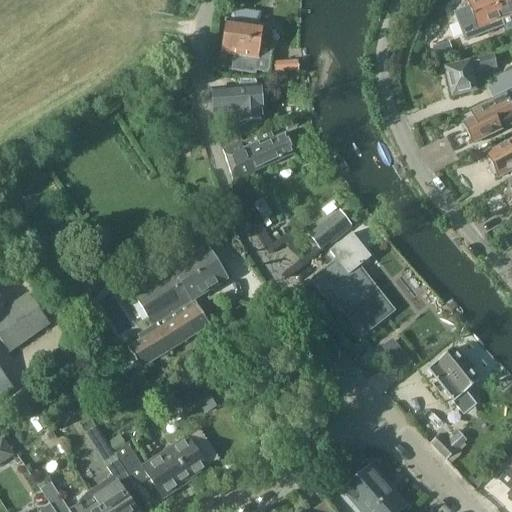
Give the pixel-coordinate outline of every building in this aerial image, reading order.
[(502,20),(493,0),(469,0),(467,1),(478,30),(502,20)] [(511,0),(493,0),(502,20),(506,31),(511,28),(511,17),(511,16),(511,0)] [(269,74),(273,47),(260,44),(263,27),(226,21),(221,54),(234,56),(232,72),(256,75),(256,72),(269,74)] [(452,51),(448,43),(433,49),(436,57),(452,51)] [(473,75),(497,69),(494,57),(471,63),(470,63),(445,69),(452,98),(478,92),(473,75)] [(493,99),(511,89),(511,72),(496,80),(498,84),(487,89),(493,99)] [(260,87),(212,91),(215,125),(263,121),(260,87)] [(511,107),(506,96),(471,113),(475,119),(464,125),(473,144),(511,125),(511,107)] [(222,150),(242,142),(238,130),(218,137),(222,150)] [(233,182),(295,154),(286,134),(274,139),(270,132),(223,151),(233,182)] [(511,141),(487,155),(498,179),(511,171),(511,141)] [(263,222),(273,216),(264,199),(254,205),(263,222)] [(320,251),(351,227),(340,213),(309,237),(320,251)] [(237,241),(229,245),(237,257),(244,252),(237,241)] [(325,296),(329,293),(363,336),(393,312),(359,269),(371,259),(357,241),(334,260),(337,263),(313,281),(325,296)] [(195,302),(227,282),(207,248),(133,294),(154,327),(138,337),(141,341),(128,349),(141,370),(210,326),(195,302)] [(81,278),(89,290),(112,275),(104,263),(81,278)] [(0,340),(10,354),(49,325),(28,295),(0,314),(0,340)] [(397,306),(409,320),(420,311),(409,297),(397,306)] [(384,349),(401,371),(410,364),(392,342),(384,349)] [(465,393),(479,381),(454,349),(427,371),(437,383),(434,386),(440,393),(443,390),(463,415),(475,406),(465,393)] [(0,397),(13,389),(0,370),(0,397)] [(100,400),(110,414),(125,404),(115,389),(100,400)] [(455,429),(444,439),(440,435),(430,445),(445,460),(454,450),(465,441),(455,429)] [(118,462),(136,489),(150,480),(163,500),(191,481),(190,479),(207,468),(200,458),(211,451),(198,431),(143,468),(128,446),(114,455),(117,462),(118,462)] [(99,506),(102,511),(136,511),(125,496),(136,489),(118,462),(117,462),(107,469),(118,486),(107,494),(110,498),(99,506)] [(348,509),(353,504),(360,511),(400,511),(405,508),(392,493),(393,492),(370,466),(342,491),(345,495),(340,499),(348,509)] [(102,511),(99,506),(89,511),(85,511),(84,509),(79,511),(69,511),(51,484),(40,491),(50,506),(54,511),(102,511)] [(333,511),(327,502),(311,511),(333,511)]
